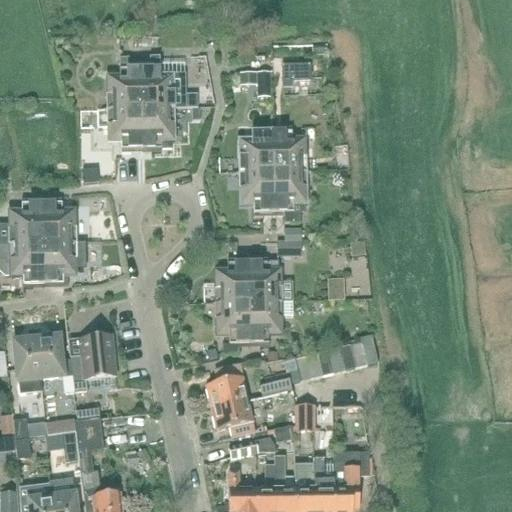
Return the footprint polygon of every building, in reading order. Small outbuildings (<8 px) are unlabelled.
[(128,72),(128,67),(128,60),(119,60),(119,82),(109,82),(109,112),(140,112),(139,71),(128,72)] [(159,81),(159,77),(159,60),(149,60),(149,71),(139,71),(140,112),(170,111),(170,80),(159,81)] [(171,142),(170,112),(170,111),(140,112),(141,152),(151,152),(151,156),(161,156),(160,142),(171,142)] [(130,152),(141,152),(140,112),(109,112),(110,143),(120,143),(121,157),(130,157),(130,152)] [(292,144),(292,140),(291,130),(282,130),(282,134),(272,135),(273,175),(303,174),(302,143),(292,144)] [(272,135),(261,135),(261,131),(251,131),(252,145),(241,145),(241,176),(273,175),(272,135)] [(305,205),(303,175),(303,174),(273,175),(274,215),(283,215),(283,226),(299,226),(299,218),(294,218),(294,205),(305,205)] [(263,215),(274,215),(273,175),(241,176),(242,206),(253,206),(253,220),(263,220),(263,215)] [(3,228),(0,228),(0,247),(2,248),(3,248),(4,247),(9,247),(11,247),(18,247),(42,246),(41,207),(38,207),(30,207),(30,202),(21,203),(21,213),(21,216),(11,217),(11,228),(4,228),(3,228)] [(44,207),(41,207),(42,246),(72,246),(72,245),(72,215),(61,216),(61,212),(61,202),(51,202),(51,206),(44,207)] [(283,231),(283,244),(289,244),(295,244),(295,231),(283,231)] [(362,242),(348,243),(349,258),(364,257),(362,242)] [(283,244),(276,244),(276,259),(301,259),(301,244),(295,244),(289,244),(283,244)] [(72,246),(42,246),(43,287),(45,287),(53,287),(53,291),(62,291),(62,280),(62,276),(73,276),(73,270),(84,270),(83,245),(72,246)] [(2,248),(0,247),(0,273),(4,278),(14,278),(22,278),(22,281),(23,291),(32,291),(32,287),(40,287),(43,287),(42,246),(18,247),(11,247),(9,247),(4,247),(3,248),(2,248)] [(267,275),(267,271),(267,261),(257,261),(257,266),(247,266),(248,306),(278,305),(277,275),(267,275)] [(247,266),(237,266),(236,262),(227,262),(227,276),(216,276),(217,307),(248,306),(247,266)] [(279,336),(279,318),(290,318),(289,305),(278,305),(248,306),(249,347),(259,346),(259,350),(269,350),(268,336),(279,336)] [(238,347),(249,347),(248,306),(217,307),(218,337),(228,338),(229,347),(222,347),(222,358),(238,358),(238,347)] [(58,341),(53,341),(51,338),(40,339),(38,343),(35,343),(40,383),(72,380),(70,363),(61,364),(58,341)] [(371,339),(360,341),(361,346),(366,369),(377,366),(371,339)] [(35,343),(33,343),(30,340),(19,341),(18,345),(13,346),(17,386),(18,386),(19,398),(41,395),(40,383),(35,343)] [(114,380),(111,344),(110,340),(80,343),(82,359),(69,360),(70,363),(72,380),(74,396),(86,395),(85,383),(114,380)] [(355,371),(366,369),(361,346),(350,348),(355,371)] [(344,374),(355,371),(350,348),(339,351),(344,374)] [(333,376),(344,374),(339,351),(328,353),(333,376)] [(322,379),(333,376),(328,353),(317,356),(322,379)] [(312,382),(322,379),(317,356),(306,359),(312,382)] [(301,384),(312,382),(306,359),(295,361),(301,384)] [(289,387),(301,384),(295,361),(284,364),(288,382),(289,387)] [(247,404),(242,382),(239,368),(214,374),(217,388),(207,390),(207,393),(205,394),(208,404),(210,403),(212,412),(247,404)] [(291,394),(289,387),(288,382),(259,389),(262,401),(291,394)] [(265,414),(294,407),(291,394),(262,401),(265,414)] [(249,426),(252,426),(247,404),(212,412),(214,422),(212,422),(214,432),(216,431),(217,434),(225,432),(227,442),(252,437),(249,426)] [(313,412),(314,412),(314,411),(297,412),(298,430),(314,430),(313,412)] [(77,426),(99,422),(98,413),(76,416),(77,426)] [(90,454),(103,452),(99,422),(77,426),(75,426),(75,436),(79,464),(84,511),(120,511),(122,509),(122,504),(119,502),(119,498),(103,500),(102,489),(98,490),(96,476),(92,476),(90,454)] [(22,423),(12,424),(15,444),(28,442),(26,423),(22,423)] [(73,423),(44,426),(46,439),(62,437),(72,436),(73,436),(75,436),(73,425),(73,423)] [(276,447),(293,443),(291,431),(273,434),(276,447)] [(65,466),(79,464),(75,436),(62,438),(65,466)] [(28,442),(15,444),(15,448),(17,463),(30,461),(28,442)] [(231,462),(255,458),(254,445),(228,451),(231,462)] [(275,511),(274,469),(274,452),(264,453),(264,491),(254,491),(254,511),(275,511)] [(314,511),(313,455),(303,455),(304,491),(295,491),(294,511),(314,511)] [(333,511),(334,490),(323,490),(323,455),(313,455),(314,511),(333,511)] [(356,481),(368,481),(367,457),(356,457),(356,463),(356,481)] [(356,511),(356,481),(356,463),(343,463),(344,490),(334,490),(333,511),(356,511)] [(294,511),(295,491),(284,491),(283,469),(274,469),(275,511),(294,511)] [(254,511),(254,491),(238,491),(238,476),(228,476),(228,511),(254,511)] [(0,511),(16,511),(16,496),(0,496),(0,511)] [(75,511),(73,498),(51,501),(52,511),(75,511)] [(52,511),(51,501),(28,504),(29,511),(52,511)]
